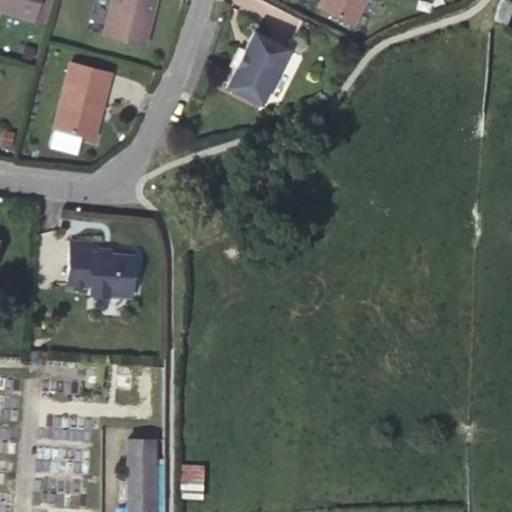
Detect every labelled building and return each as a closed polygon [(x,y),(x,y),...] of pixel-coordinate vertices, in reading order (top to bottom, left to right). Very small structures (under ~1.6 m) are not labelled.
[(37,0),(0,0),(0,11),(31,21),(37,0)] [(111,0),(103,33),(144,43),(155,0),(111,0)] [(362,0),(318,0),(317,3),(352,22),(362,0)] [(511,1),(508,0),(499,0),(493,19),(508,23),(511,10),(511,1)] [(254,32),(245,50),(234,70),(226,88),(258,104),(287,48),(254,32)] [(234,70),(245,50),(239,47),(228,67),(234,70)] [(110,71),(70,61),(53,127),(93,136),(110,71)] [(102,240),(72,238),(69,286),(91,287),(91,294),(133,296),(136,252),(101,250),(102,240)] [(153,511),(154,438),(127,438),(126,511),(153,511)] [(182,462),(180,493),(205,494),(206,463),(182,462)]
